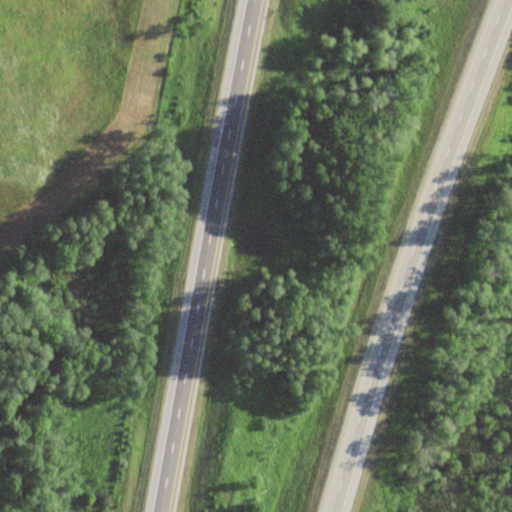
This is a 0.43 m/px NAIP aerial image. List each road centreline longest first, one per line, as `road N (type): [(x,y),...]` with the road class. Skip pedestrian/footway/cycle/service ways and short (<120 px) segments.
road 1 (motorway): [(331,511),(384,317),(501,0)]
road 2 (motorway): [(252,0),(158,511)]
